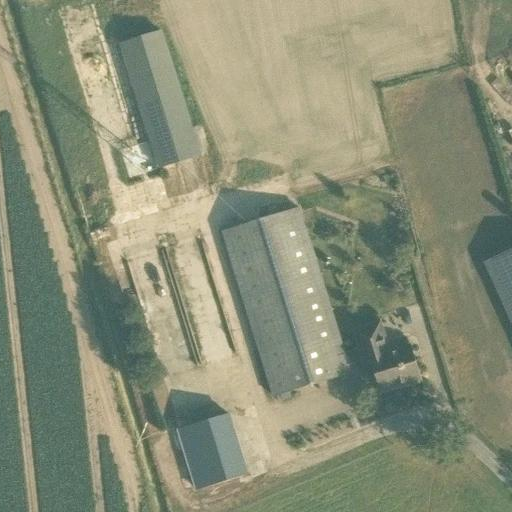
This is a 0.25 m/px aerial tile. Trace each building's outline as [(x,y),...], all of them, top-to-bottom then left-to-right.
[(162,31),(120,44),(158,168),(201,155),(162,31)] [(345,354),(300,207),(222,232),(273,396),(349,373),(346,365),(362,360),(363,365),(373,362),(382,392),(421,380),(410,344),(390,350),(381,321),(352,330),(358,350),(345,354)] [(511,249),(484,262),(511,323),(511,249)] [(193,337),(203,364),(236,351),(226,325),(193,337)] [(197,486),(246,468),(223,408),(174,426),(197,486)]
